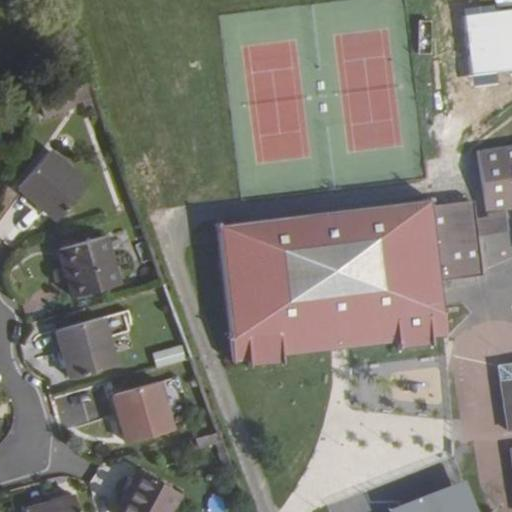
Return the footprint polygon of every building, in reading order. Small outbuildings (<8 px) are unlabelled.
[(100,92),(95,76),(78,82),(84,97),(100,92)] [(448,331),(441,278),(484,273),(479,232),(509,228),(506,205),(511,204),(511,144),(480,149),(488,208),(489,208),(490,213),(476,214),(474,197),(433,202),(432,197),(217,224),(220,253),(234,361),(249,359),(250,364),(284,360),(283,353),(399,339),(400,343),(433,339),(432,333),(448,331)] [(82,181),(44,149),(18,180),(41,200),(38,204),(52,217),(82,181)] [(102,236),(58,248),(63,266),(67,265),(75,293),(114,282),(102,236)] [(100,317),(60,327),(68,358),(64,359),(68,376),(113,364),(100,317)] [(153,352),(158,368),(187,360),(182,345),(153,352)] [(511,483),(511,366),(495,369),(504,434),(511,432),(511,453),(507,454),(511,483)] [(158,380),(117,392),(126,422),(126,424),(124,425),(130,443),(173,428),(158,380)] [(117,392),(107,395),(116,425),(126,422),(117,392)] [(168,511),(178,493),(135,474),(126,489),(131,492),(120,511),(168,511)] [(78,511),(73,495),(56,500),(57,503),(27,511),(78,511)]
